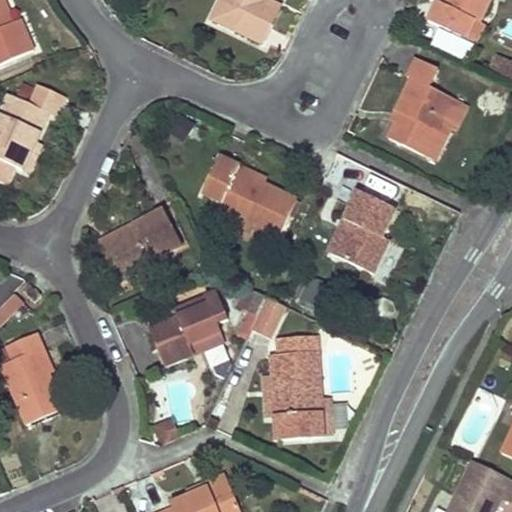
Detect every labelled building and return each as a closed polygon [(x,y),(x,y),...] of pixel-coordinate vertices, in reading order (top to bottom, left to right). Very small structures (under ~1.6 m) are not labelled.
[(0,0),(0,66),(34,52),(21,21),(14,24),(8,26),(0,6),(0,0)] [(14,24),(3,0),(0,0),(0,6),(8,26),(14,24)] [(265,23),(274,5),(268,2),(264,0),(222,0),(212,20),(264,46),(273,27),(265,23)] [(479,23),(489,0),(444,0),(443,5),(437,2),(427,22),(475,45),(484,25),(479,23)] [(273,27),(282,9),(274,5),(265,23),(273,27)] [(455,132),(467,107),(430,89),(439,71),(416,59),(407,78),(412,80),(396,112),(401,115),(397,124),(389,139),(424,156),(439,124),(451,129),(455,132)] [(496,77),(504,61),(497,59),(490,74),(496,77)] [(510,84),(511,79),(511,65),(504,61),(496,77),(510,84)] [(27,102),(34,89),(23,84),(17,98),(27,102)] [(35,144),(48,115),(55,118),(65,98),(38,86),(29,105),(10,97),(0,118),(0,183),(5,186),(13,168),(23,172),(35,144)] [(397,124),(401,115),(396,112),(392,122),(397,124)] [(184,142),(194,126),(180,117),(170,133),(184,142)] [(435,162),(451,129),(439,124),(424,156),(435,162)] [(28,175),(41,146),(35,144),(23,172),(28,175)] [(290,216),(297,201),(298,200),(264,184),(238,172),(241,167),(221,157),(203,195),(222,204),(219,210),(254,227),(279,239),(290,216)] [(264,184),(266,178),(241,167),(238,172),(264,184)] [(391,242),(383,238),(397,211),(358,192),(344,221),(351,224),(336,256),(375,275),(391,242)] [(294,217),(300,203),(297,201),(290,216),(294,217)] [(254,227),(219,210),(213,222),(248,239),(254,227)] [(151,263),(182,247),(164,211),(133,227),(136,231),(100,250),(116,281),(151,263)] [(336,256),(351,224),(344,221),(329,253),(336,256)] [(100,250),(136,231),(133,227),(97,245),(100,250)] [(377,271),(391,278),(402,255),(388,248),(377,271)] [(118,285),(153,268),(151,263),(116,281),(118,285)] [(319,309),(327,291),(309,282),(301,300),(319,309)] [(35,304),(42,296),(30,286),(23,294),(35,304)] [(252,331),(267,299),(247,289),(243,297),(247,299),(242,308),(251,312),(240,336),(248,340),(252,331)] [(192,350),(223,337),(218,326),(229,322),(217,293),(178,310),(175,311),(178,319),(174,320),(150,330),(166,369),(195,357),(192,350)] [(9,319),(24,305),(16,297),(1,311),(9,319)] [(242,308),(247,299),(243,297),(239,306),(242,308)] [(271,340),(286,308),(268,300),(252,331),(271,340)] [(0,328),(9,319),(1,311),(0,312),(0,328)] [(65,411),(50,376),(40,353),(44,351),(38,336),(8,348),(14,363),(2,368),(27,427),(65,411)] [(195,357),(226,344),(223,337),(192,350),(195,357)] [(321,400),(317,339),(278,342),(279,358),(271,359),(273,376),(278,376),(279,396),(274,396),(275,419),(276,441),(324,438),(321,400)] [(207,353),(211,368),(230,362),(226,347),(207,353)] [(54,374),(44,351),(40,353),(50,376),(54,374)] [(224,380),(231,365),(226,363),(213,368),(216,376),(224,380)] [(279,396),(278,376),(273,376),(273,377),(264,377),(267,419),(275,419),(274,396),(279,396)] [(332,438),(330,399),(321,400),(324,438),(332,438)] [(163,446),(178,439),(174,430),(170,432),(168,431),(167,426),(159,427),(163,446)] [(511,458),(511,429),(500,453),(511,458)] [(496,511),(503,499),(511,504),(511,500),(511,481),(473,463),(448,511),(496,511)] [(190,497),(227,482),(225,477),(188,492),(190,497)] [(239,511),(227,482),(190,497),(172,505),(173,510),(168,511),(239,511)]
